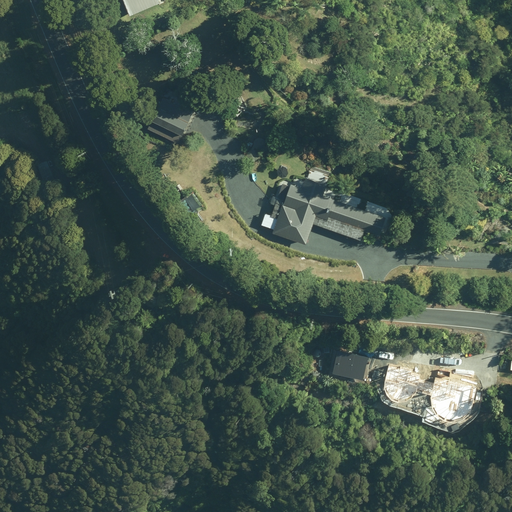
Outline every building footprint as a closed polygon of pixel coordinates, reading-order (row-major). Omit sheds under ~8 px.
[(126,0),(132,15),(162,3),(160,0),(126,0)] [(151,127),(181,142),(201,102),(171,88),(151,127)] [(40,163),(45,180),(54,178),(49,160),(40,163)] [(279,223),(276,232),(309,243),(316,222),(364,239),(367,231),(382,236),(389,215),(326,195),(330,183),(310,176),(306,187),(294,183),(293,186),(288,184),(275,222),(279,223)] [(419,390),(431,393),(435,402),(440,411),(447,413),(456,416),(466,416),(474,411),(478,405),(480,397),(479,390),(475,381),(470,376),(463,372),(454,372),(455,365),(419,359),(417,373),(412,366),(403,365),(395,367),(390,372),(387,379),(389,389),(395,396),(407,399),(414,397),(417,393),(419,390)]
